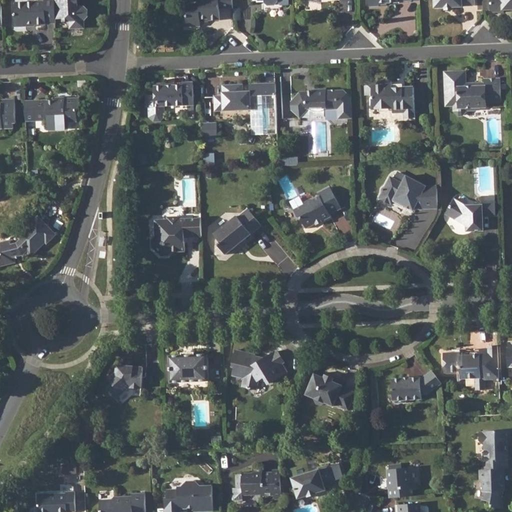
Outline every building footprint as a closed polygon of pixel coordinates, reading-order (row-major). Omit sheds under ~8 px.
[(55,0),(44,0),(45,1),(15,2),(16,13),(14,14),(14,26),(25,26),(28,23),(34,23),(34,25),(46,24),(46,22),(56,22),(56,19),(55,0)] [(55,0),(56,19),(63,19),(63,21),(71,22),(71,25),(74,29),(81,29),(84,25),(84,21),(88,17),(88,10),(84,7),(78,7),(74,3),(74,0),(55,0)] [(231,9),(230,0),(196,0),(196,4),(184,5),(185,15),(183,17),(183,27),(198,27),(198,18),(206,18),(206,20),(217,20),(217,9),(231,9)] [(500,12),(503,11),(503,9),(511,9),(511,12),(511,11),(511,0),(489,0),(490,9),(493,12),(500,12)] [(466,87),(466,83),(465,71),(445,72),(446,105),(454,104),(454,110),(458,114),(462,114),(466,110),(466,107),(472,107),(474,109),(480,109),(480,106),(486,106),(486,101),(501,100),(500,78),(484,79),(484,83),(473,83),(473,86),(466,87)] [(392,88),(392,84),(392,82),(365,83),(366,95),(373,95),(373,108),(393,108),(393,112),(402,111),(414,111),(413,87),(402,88),(392,88)] [(167,86),(164,83),(153,83),(154,98),(150,102),(151,109),(154,112),(160,112),(164,108),(164,106),(193,105),(192,85),(181,85),(181,95),(173,95),(173,86),(167,86)] [(238,93),(238,86),(223,86),(223,98),(215,98),(215,111),(251,110),(251,97),(275,95),(275,84),(249,85),(249,92),(242,92),(238,93)] [(306,94),(304,91),(299,91),(290,101),(290,110),(299,118),(308,108),(325,107),(325,109),(338,108),(342,110),(342,118),(351,117),(350,96),(343,90),(325,90),(324,88),(314,88),(314,91),(315,94),(306,94)] [(47,101),(47,100),(25,100),(26,121),(47,120),(47,129),(65,128),(65,121),(77,121),(77,110),(80,110),(80,98),(65,99),(65,97),(60,97),(60,101),(56,101),(56,100),(47,101)] [(0,129),(14,128),(14,123),(16,123),(15,99),(0,99),(0,129)] [(205,137),(219,137),(219,122),(205,122),(205,137)] [(393,200),(397,192),(399,191),(406,194),(407,197),(403,204),(413,209),(415,205),(421,204),(421,207),(437,207),(437,185),(425,185),(406,175),(402,181),(391,175),(385,185),(383,186),(382,188),(381,189),(381,192),(381,194),(382,198),(389,201),(393,200)] [(302,204),(293,209),(297,216),(300,217),(307,227),(315,223),(316,220),(320,218),(321,220),(330,215),(329,213),(340,207),(329,186),(317,192),(318,195),(313,198),(310,197),(304,201),(302,204)] [(467,226),(467,230),(474,229),(474,232),(483,231),(483,217),(495,216),(495,200),(482,200),(481,206),(466,206),(454,199),(445,213),(467,226)] [(237,216),(214,234),(220,241),(217,243),(225,253),(237,244),(236,242),(239,240),(241,241),(262,225),(251,211),(240,219),(237,216)] [(0,242),(0,264),(1,265),(13,262),(16,258),(16,257),(16,256),(24,254),(27,250),(30,254),(34,254),(47,241),(49,241),(55,235),(56,232),(39,216),(20,235),(20,236),(23,239),(20,243),(13,244),(11,240),(0,242)] [(201,236),(200,217),(178,218),(176,216),(167,216),(165,219),(153,220),(153,236),(149,240),(149,245),(160,255),(166,255),(171,251),(183,250),(183,237),(201,236)] [(485,378),(494,378),(499,378),(498,345),(489,345),(489,348),(480,348),(480,354),(460,354),(460,352),(444,352),(444,373),(461,373),(461,378),(475,378),(476,389),(485,389),(485,378)] [(258,362),(255,357),(253,354),(236,350),(232,367),(235,368),(232,376),(243,378),(241,386),(256,390),(258,381),(267,376),(270,383),(280,377),(279,374),(282,371),(279,366),(282,364),(284,363),(277,351),(264,359),(258,362)] [(181,355),(168,355),(169,382),(208,380),(207,354),(195,354),(194,351),(181,352),(181,355)] [(123,368),(123,366),(117,365),(116,372),(108,379),(112,384),(106,389),(115,400),(129,388),(141,389),(143,367),(128,366),(128,369),(123,368)] [(441,384),(432,371),(421,379),(421,377),(409,378),(409,380),(403,380),(403,378),(392,379),(393,401),(395,403),(403,403),(407,400),(421,400),(421,395),(427,395),(441,384)] [(331,382),(323,379),(314,374),(304,395),(313,399),(312,400),(314,405),(319,407),(324,405),(324,403),(333,407),(334,406),(341,409),(342,407),(348,410),(355,393),(341,387),(341,386),(331,382)] [(484,463),(485,469),(504,468),(508,468),(508,452),(507,452),(506,451),(505,450),(505,446),(507,446),(510,446),(510,431),(482,432),(478,435),(478,440),(482,445),(484,444),(484,450),(482,452),(482,460),(484,463)] [(387,469),(389,497),(411,495),(410,486),(408,486),(406,468),(400,468),(399,464),(388,465),(388,469),(387,469)] [(317,470),(290,478),(296,499),(306,496),(307,497),(315,495),(314,493),(324,490),(324,488),(334,485),(328,465),(317,469),(317,470)] [(485,469),(479,469),(480,480),(484,480),(484,489),(482,497),(489,499),(491,502),(490,505),(502,508),(506,497),(503,496),(503,493),(503,489),(505,489),(504,468),(485,469)] [(235,474),(236,488),(243,488),(243,494),(262,494),(263,495),(273,495),(273,500),(281,500),(280,471),(272,471),(272,474),(235,474)] [(180,511),(180,508),(188,508),(188,506),(194,506),(194,508),(194,511),(213,511),(212,487),(200,487),(195,482),(186,482),(182,487),(177,487),(177,490),(166,490),(166,498),(163,498),(164,511),(180,511)] [(65,493),(38,494),(38,511),(66,511),(67,511),(75,511),(75,491),(66,492),(65,493)] [(110,499),(98,499),(98,511),(144,511),(143,493),(130,493),(130,496),(113,496),(110,499)] [(419,511),(419,502),(394,504),(394,511),(419,511)]
